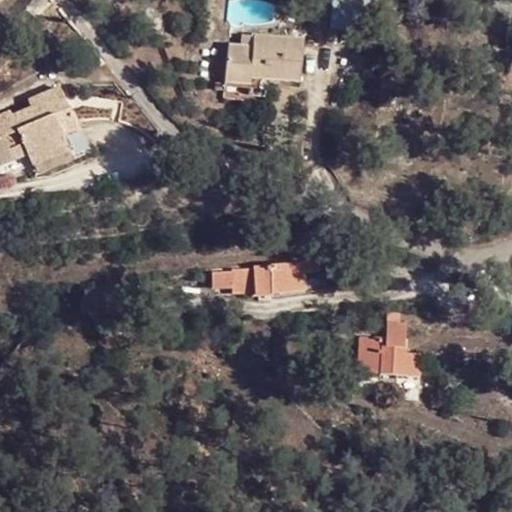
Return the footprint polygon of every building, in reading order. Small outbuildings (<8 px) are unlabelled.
[(222,31),(219,48),(246,50),(249,34),(222,31)] [(235,49),(219,48),(216,100),(232,101),(234,96),(258,97),(260,80),(292,81),(293,37),(249,34),(246,50),(235,49)] [(0,116),(0,159),(14,155),(19,167),(20,167),(60,151),(53,134),(68,128),(52,93),(49,87),(20,99),(22,105),(2,114),(0,116)] [(312,258),(208,271),(210,285),(226,283),(228,288),(246,286),(247,291),(300,287),(298,269),(312,266),(312,258)] [(378,336),(356,335),(352,369),(386,371),(386,393),(412,396),(414,353),(400,351),(401,321),(380,320),(378,336)] [(511,483),(499,498),(511,508),(511,483)]
